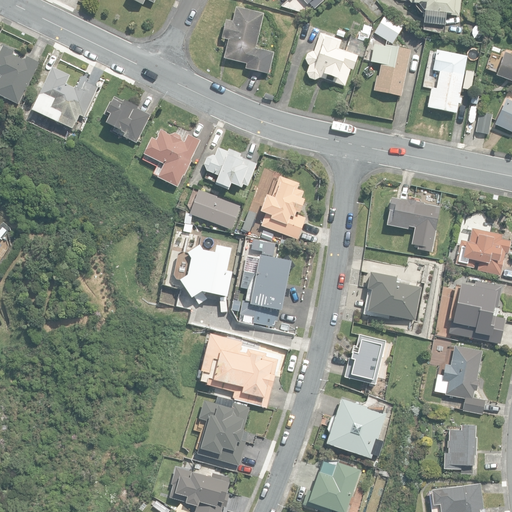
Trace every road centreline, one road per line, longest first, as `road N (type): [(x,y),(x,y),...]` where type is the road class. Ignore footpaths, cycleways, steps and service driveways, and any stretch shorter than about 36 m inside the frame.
road 1 (residential): [(348,142),(322,342),(268,511)]
road 2 (tertiary): [(348,142),(275,123),(154,71)]
road 3 (tertiary): [(154,71),(0,0)]
road 4 (tertiary): [(511,175),(348,142)]
